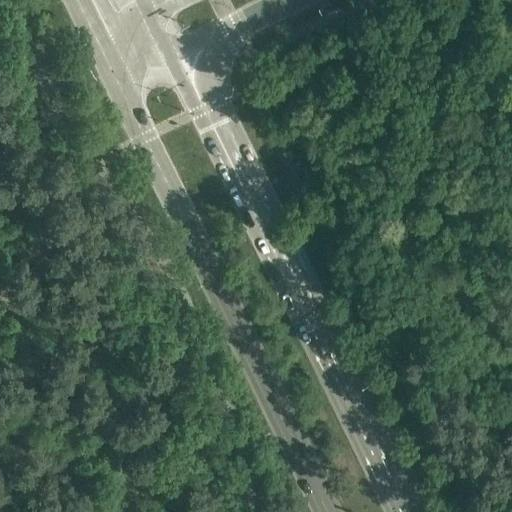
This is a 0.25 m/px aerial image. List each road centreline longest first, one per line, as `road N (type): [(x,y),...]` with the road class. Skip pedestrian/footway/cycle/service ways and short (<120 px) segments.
road 1 (secondary): [(106,57),(322,511)]
road 2 (secondary): [(390,511),(175,64)]
road 3 (secondary): [(175,64),(299,0)]
